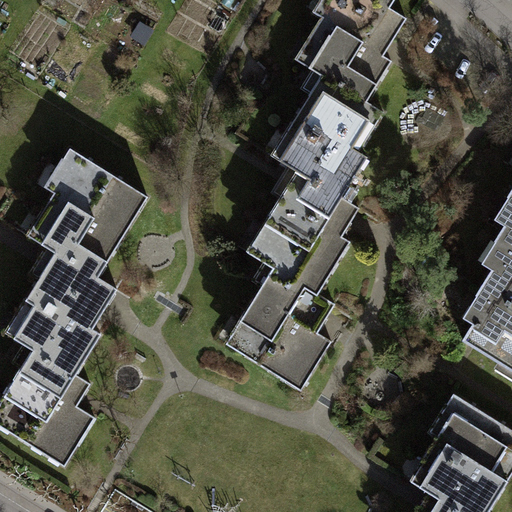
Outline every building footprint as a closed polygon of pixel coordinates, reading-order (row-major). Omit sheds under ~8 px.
[(293,54),(311,68),(354,95),(412,12),(394,0),(310,0),(308,4),(321,13),(293,54)] [(260,149),(285,168),(329,195),(381,113),(354,95),(311,68),(260,149)] [(50,251),(94,279),(147,197),(72,148),(19,230),(50,251)] [(237,247),(263,261),(306,288),(354,210),(329,195),(285,168),(237,247)] [(511,168),(482,215),(493,223),(511,234),(511,168)] [(511,234),(493,223),(472,255),(490,266),(459,314),(511,348),(511,234)] [(94,279),(50,251),(0,326),(0,327),(23,343),(66,370),(116,294),(94,279)] [(326,301),(306,288),(263,261),(215,336),(294,386),(325,337),(309,327),(326,301)] [(66,370),(23,343),(0,379),(0,429),(57,466),(92,411),(72,398),(83,381),(66,370)] [(429,484),(473,511),(478,511),(511,458),(511,438),(453,403),(410,472),(429,484)] [(473,511),(429,484),(411,511),(473,511)]
